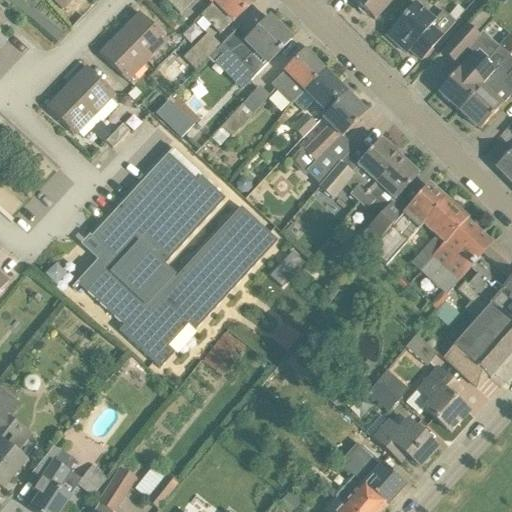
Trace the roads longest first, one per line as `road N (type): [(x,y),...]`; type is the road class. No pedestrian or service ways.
road 1 (residential): [(511,214),(294,0)]
road 2 (residential): [(0,227),(22,247),(37,246),(87,188),(81,171),(6,106)]
road 3 (residential): [(6,106),(116,0)]
road 4 (tertiary): [(511,410),(420,511)]
